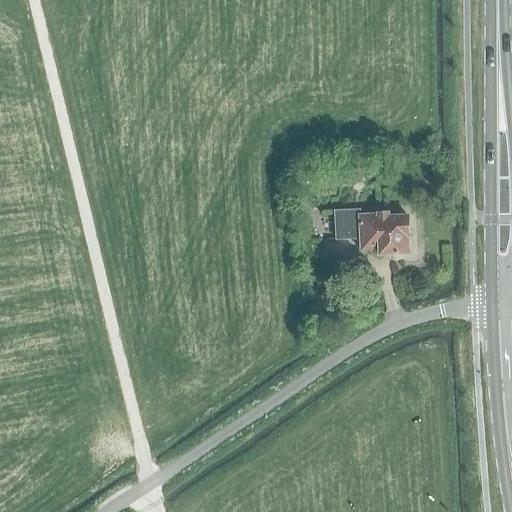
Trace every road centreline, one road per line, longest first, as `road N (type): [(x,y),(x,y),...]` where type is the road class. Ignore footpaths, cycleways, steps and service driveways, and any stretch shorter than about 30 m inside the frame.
road 1 (unclassified): [(103,511),(395,324),(504,306)]
road 2 (primary): [(504,306),(497,0)]
road 3 (primary): [(511,436),(504,306)]
